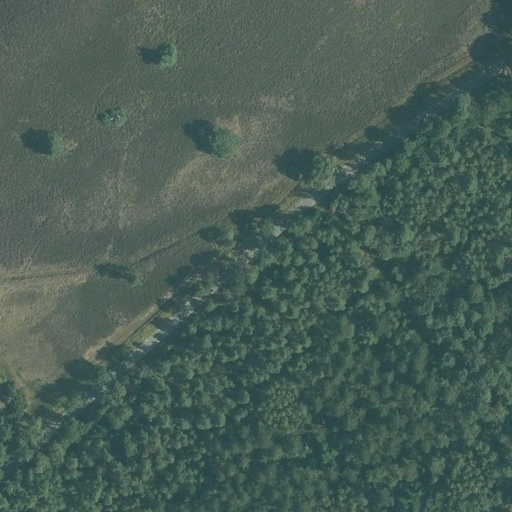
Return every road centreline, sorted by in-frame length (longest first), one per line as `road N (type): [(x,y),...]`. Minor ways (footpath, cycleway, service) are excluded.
road 1 (track): [(508,0),(508,22),(495,43),(319,158),(66,388),(30,397),(0,361)]
road 2 (tertiary): [(0,477),(317,194),(511,59)]
